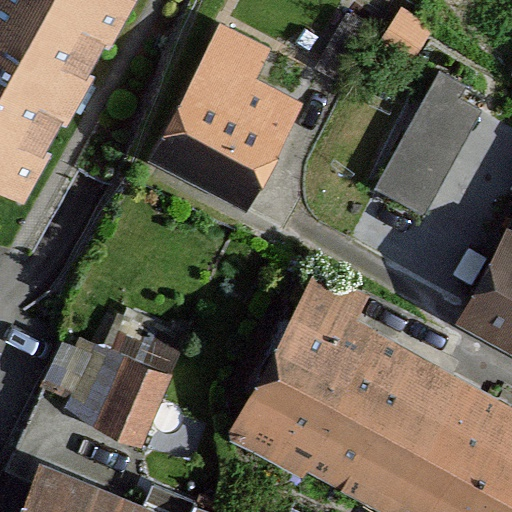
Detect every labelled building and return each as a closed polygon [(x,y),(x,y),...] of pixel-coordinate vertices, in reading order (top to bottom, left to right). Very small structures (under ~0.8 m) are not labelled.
[(0,0),(0,186),(23,199),(133,0),(0,0)] [(218,31),(151,159),(247,209),(299,110),(249,84),(264,55),(218,31)] [(463,87),(440,74),(378,190),(422,214),(478,112),(456,100),(463,87)] [(511,242),(469,320),(511,343),(511,242)] [(393,511),(511,511),(511,403),(370,331),(384,305),(317,271),(235,431),(393,511)] [(141,439),(170,381),(130,361),(101,420),(141,439)] [(228,511),(189,496),(182,511),(36,453),(12,511),(228,511)]
